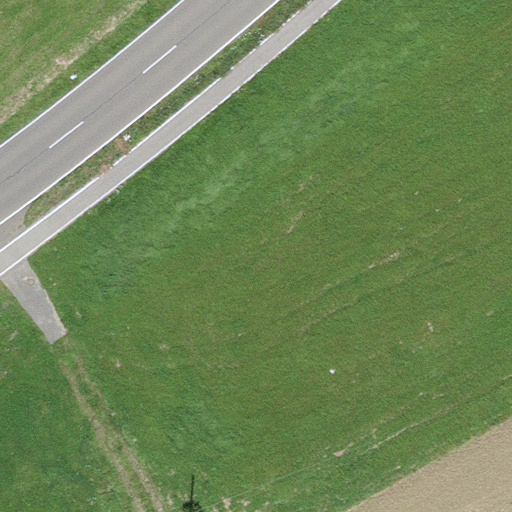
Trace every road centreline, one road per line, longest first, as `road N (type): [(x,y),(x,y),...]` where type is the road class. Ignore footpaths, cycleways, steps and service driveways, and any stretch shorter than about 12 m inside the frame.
road 1 (track): [(0,244),(158,511)]
road 2 (secondary): [(232,0),(0,185)]
